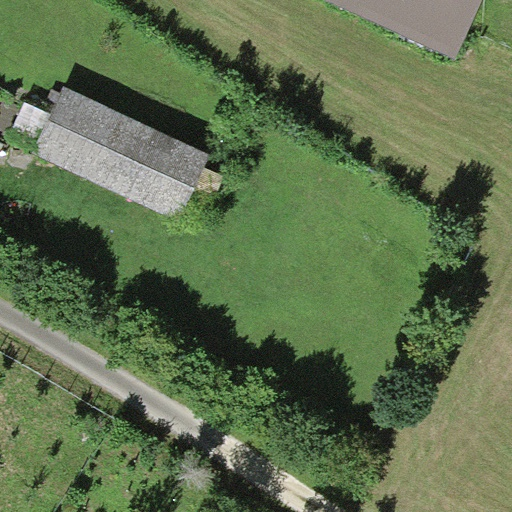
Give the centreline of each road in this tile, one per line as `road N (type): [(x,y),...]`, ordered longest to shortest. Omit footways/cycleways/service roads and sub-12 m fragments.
road 1 (track): [(0,321),(216,449)]
road 2 (track): [(319,511),(216,449)]
